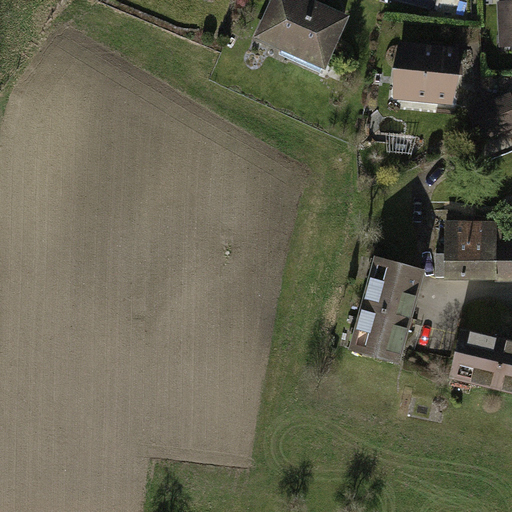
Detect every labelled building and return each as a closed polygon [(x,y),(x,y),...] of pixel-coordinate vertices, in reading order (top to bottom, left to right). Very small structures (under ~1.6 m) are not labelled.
[(329,69),(352,18),(312,0),(276,0),(260,38),(329,69)] [(503,47),(511,46),(511,0),(501,1),(503,47)] [(458,105),(463,53),(404,47),(399,99),(458,105)] [(511,102),(510,98),(473,112),(484,139),(511,127),(511,102)] [(448,281),(511,280),(511,241),(500,242),(500,222),(448,222),(448,281)] [(403,366),(430,275),(381,260),(354,352),(403,366)] [(457,382),(511,394),(511,344),(468,335),(457,382)]
